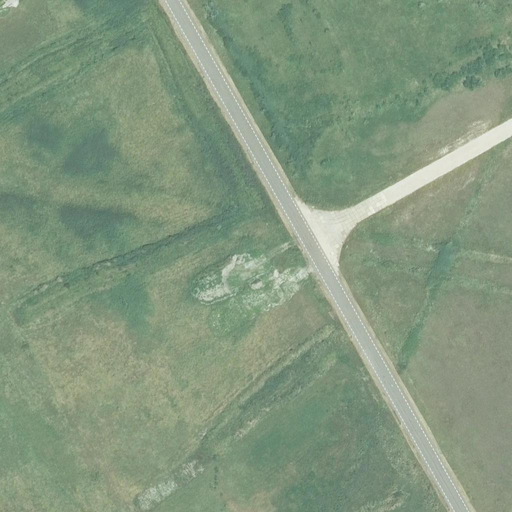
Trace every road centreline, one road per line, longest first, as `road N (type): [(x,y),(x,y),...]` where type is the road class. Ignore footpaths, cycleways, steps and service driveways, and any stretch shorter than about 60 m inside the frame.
road 1 (unclassified): [(461,511),(234,110)]
road 2 (unclassified): [(0,243),(234,110)]
road 3 (unclassified): [(234,110),(172,0)]
